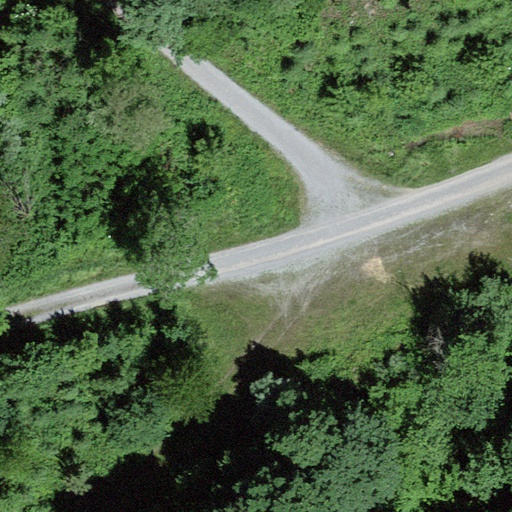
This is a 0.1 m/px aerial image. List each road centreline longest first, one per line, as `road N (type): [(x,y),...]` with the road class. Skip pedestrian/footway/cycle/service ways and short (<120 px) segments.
road 1 (track): [(0,343),(331,244)]
road 2 (track): [(111,0),(198,60),(321,189),(331,244)]
road 3 (track): [(331,244),(294,349),(145,511)]
road 4 (track): [(331,244),(511,175)]
